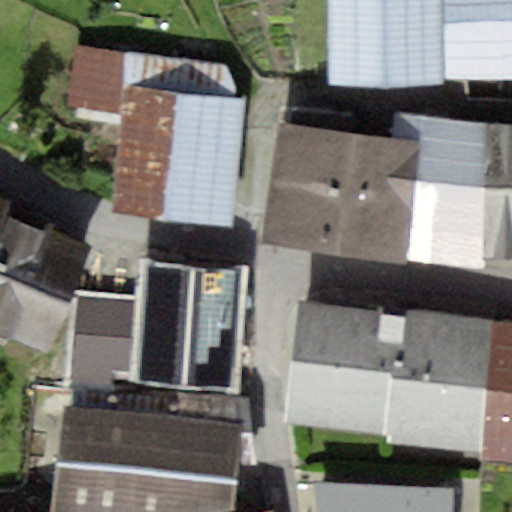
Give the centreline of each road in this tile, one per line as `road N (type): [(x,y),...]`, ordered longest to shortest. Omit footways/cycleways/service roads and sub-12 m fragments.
road 1 (residential): [(0,169),(97,213),(257,253)]
road 2 (track): [(225,0),(272,76),(257,253)]
road 3 (residential): [(257,253),(281,511)]
road 4 (tertiary): [(257,253),(511,289)]
